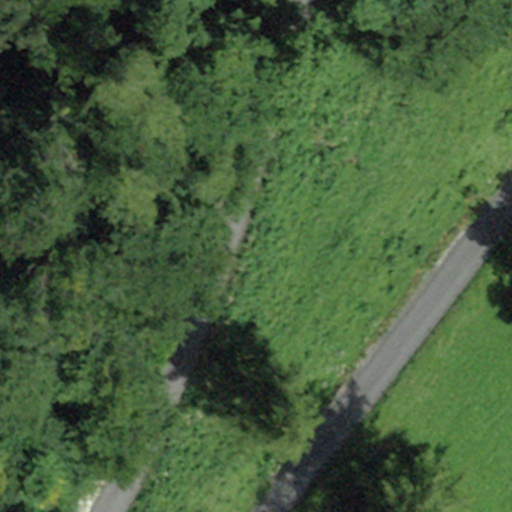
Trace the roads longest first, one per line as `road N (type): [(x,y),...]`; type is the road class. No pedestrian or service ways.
road 1 (unclassified): [(107,511),(189,330),(303,0)]
road 2 (unclassified): [(511,192),(265,511)]
